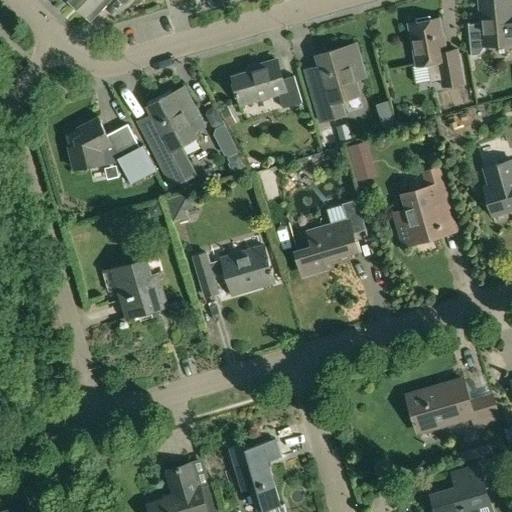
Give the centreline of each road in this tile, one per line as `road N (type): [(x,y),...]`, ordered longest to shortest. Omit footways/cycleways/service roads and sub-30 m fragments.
road 1 (residential): [(97,415),(9,122),(10,100),(62,43)]
road 2 (residential): [(345,0),(111,66),(81,60),(62,43)]
road 3 (residential): [(296,357),(511,293)]
road 4 (residential): [(97,415),(296,357)]
road 5 (residential): [(342,511),(296,357)]
